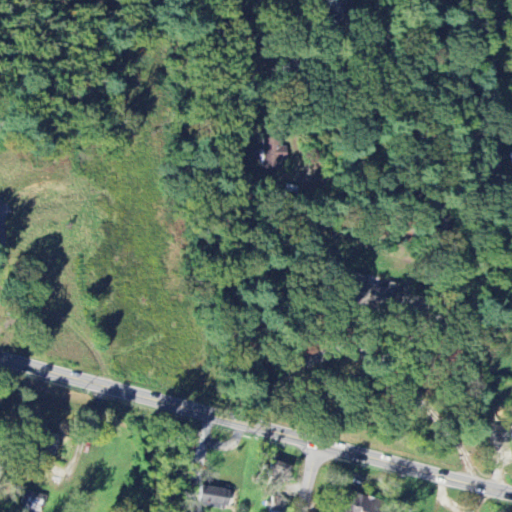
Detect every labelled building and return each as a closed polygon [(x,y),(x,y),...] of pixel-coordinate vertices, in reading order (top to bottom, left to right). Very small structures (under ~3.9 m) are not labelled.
[(342,0),(314,0),(318,17),(345,12),(342,0)] [(262,170),(285,169),(285,140),(261,140),(262,170)] [(497,143),(477,143),(476,176),(496,176),(497,143)] [(365,277),(344,273),(338,303),(384,312),(388,290),(363,285),(365,277)] [(53,433),(35,431),(31,461),(49,464),(53,433)] [(263,479),(286,484),(290,466),(267,461),(263,479)] [(195,505),(224,509),(227,492),(197,488),(195,505)] [(18,506),(22,507),(21,511),(38,511),(41,496),(21,491),(18,506)] [(372,511),(376,502),(345,493),(339,511),(372,511)] [(282,511),(285,500),(270,497),(266,511),(282,511)]
